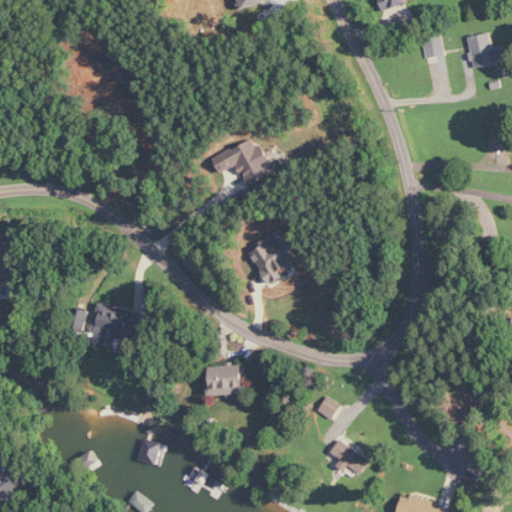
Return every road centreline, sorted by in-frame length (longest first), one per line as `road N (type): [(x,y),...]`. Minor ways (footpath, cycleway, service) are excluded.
road 1 (residential): [(0,201),(84,205),(128,224),(203,304),(264,341),(325,359),(375,359),(406,338),(426,306),(426,243),(416,166),(383,82),(332,0)]
road 2 (residential): [(375,359),(407,417),(441,454),(467,461)]
